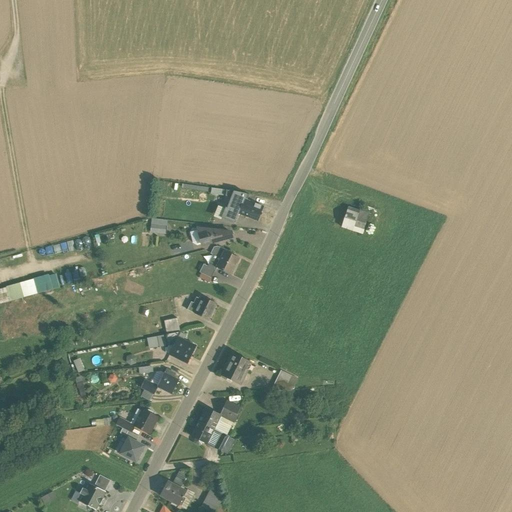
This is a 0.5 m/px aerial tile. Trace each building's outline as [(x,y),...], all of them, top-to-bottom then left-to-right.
[(235,192),(225,190),(224,196),(232,199),(235,192)] [(248,195),(235,192),(232,199),(228,210),(237,213),(243,199),(246,200),(248,195)] [(246,200),(243,199),(237,213),(258,221),(264,207),(246,200)] [(228,210),(222,208),(219,218),(234,223),(237,213),(228,210)] [(366,214),(349,209),(343,228),(361,233),(366,214)] [(151,233),(167,233),(167,219),(152,218),(151,233)] [(230,233),(198,229),(197,233),(201,247),(231,238),(230,233)] [(224,252),(215,248),(214,248),(211,255),(220,260),(224,252)] [(239,259),(224,252),(220,260),(215,269),(230,277),(239,259)] [(47,290),(60,286),(56,273),(43,277),(47,290)] [(34,278),(6,286),(10,301),(38,293),(34,278)] [(201,300),(197,298),(194,304),(192,303),(188,311),(195,314),(201,300)] [(217,306),(202,299),(201,300),(195,314),(209,321),(217,306)] [(165,321),(167,335),(180,332),(178,319),(165,321)] [(178,338),(183,341),(186,335),(180,332),(167,335),(157,337),(160,347),(165,346),(165,344),(168,343),(176,342),(178,338)] [(176,342),(170,354),(188,363),(196,347),(183,341),(178,338),(176,342)] [(166,353),(170,354),(176,342),(168,343),(168,348),(165,348),(166,353)] [(251,362),(233,354),(222,376),(240,386),(248,370),(247,370),(251,362)] [(80,358),(74,360),(78,372),(85,370),(80,358)] [(173,377),(164,373),(157,387),(158,388),(172,394),(179,380),(173,377)] [(292,378),(281,373),(271,394),(284,393),(292,378)] [(81,376),(74,378),(79,396),(87,394),(81,376)] [(157,387),(145,381),(141,388),(155,395),(158,388),(157,387)] [(240,409),(228,403),(221,415),(222,415),(221,416),(234,422),(240,409)] [(221,415),(206,408),(199,422),(215,430),(221,416),(222,415),(221,415)] [(158,417),(144,409),(135,426),(134,427),(135,427),(149,435),(158,417)] [(121,418),(117,425),(122,427),(125,421),(121,418)] [(135,426),(125,421),(122,427),(123,428),(132,433),(135,427),(134,427),(135,426)] [(215,430),(199,422),(192,437),(196,439),(195,442),(195,444),(199,446),(201,445),(203,442),(207,444),(214,430),(215,430)] [(132,433),(123,428),(120,434),(130,439),(136,442),(139,436),(132,433)] [(223,434),(214,430),(207,444),(216,448),(223,434)] [(229,437),(223,434),(216,448),(222,451),(229,437)] [(136,442),(130,439),(121,454),(136,462),(144,447),(136,442)] [(100,475),(95,486),(105,491),(111,481),(100,475)] [(186,492),(178,488),(178,486),(169,481),(162,494),(180,504),(186,492)] [(106,492),(105,491),(95,486),(89,483),(86,490),(82,488),(80,493),(83,495),(80,502),(96,510),(99,504),(100,504),(103,499),(102,499),(106,492)] [(221,502),(208,495),(201,507),(209,511),(214,511),(217,508),(218,508),(221,502)]
